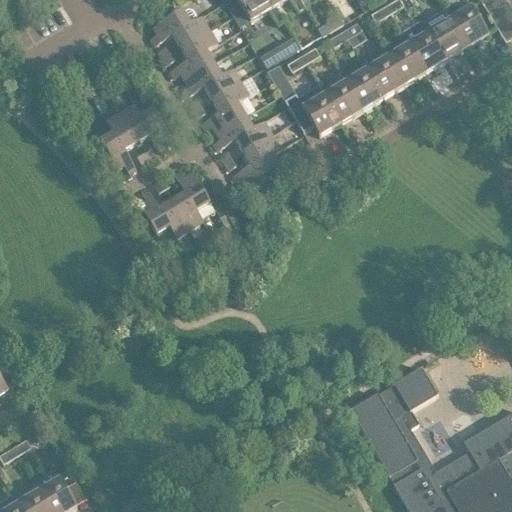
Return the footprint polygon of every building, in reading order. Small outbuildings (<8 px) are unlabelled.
[(268,13),(272,11),(265,0),(235,0),(250,24),(254,21),(268,13)] [(265,0),(272,11),(268,13),(277,26),(284,22),(275,9),(289,0),(265,0)] [(289,0),(298,14),(305,10),(298,0),(289,0)] [(487,15),(507,3),(505,0),(490,0),(482,5),(487,15)] [(389,17),(403,9),(398,1),(384,9),(389,17)] [(493,25),(511,13),(511,11),(507,3),(487,15),(493,25)] [(443,14),(448,23),(465,51),(488,38),(470,9),(460,16),(456,9),(453,8),(443,14)] [(375,25),(389,17),(384,9),(370,17),(375,25)] [(155,47),(174,36),(190,26),(189,26),(197,21),(191,11),(187,10),(182,13),(181,13),(154,29),(158,36),(151,40),(155,47)] [(511,13),(493,25),(499,34),(511,26),(511,13)] [(174,36),(181,49),(210,32),(202,18),(197,21),(189,26),(190,26),(174,36)] [(448,23),(427,35),(444,64),(465,51),(448,23)] [(406,48),(424,76),(444,64),(427,35),(421,24),(400,36),(406,48)] [(347,42),(361,34),(356,26),(342,34),(347,42)] [(511,26),(499,34),(505,45),(511,40),(511,26)] [(218,45),(210,32),(181,49),(189,62),(207,51),(207,52),(218,45)] [(333,50),(347,42),(342,34),(329,42),(333,50)] [(261,58),(267,70),(300,50),(294,39),(261,58)] [(386,60),(403,89),(424,76),(406,48),(386,60)] [(163,60),(170,56),(166,49),(159,53),(163,60)] [(189,62),(170,73),(174,80),(181,76),(185,82),(214,65),(207,52),(207,51),(189,62)] [(305,67),(319,58),(314,51),(300,59),(305,67)] [(167,67),(174,63),(170,56),(163,60),(167,67)] [(291,75),(305,67),(300,59),(287,67),(291,75)] [(403,89),(386,60),(365,73),(382,101),(403,89)] [(186,100),(205,89),(204,89),(222,78),(222,77),(214,65),(185,82),(189,89),(182,93),(186,100)] [(282,67),(270,72),(282,98),(293,93),(282,67)] [(204,89),(205,89),(212,102),(241,84),(233,71),(222,77),(222,78),(204,89)] [(365,73),(344,85),(361,114),(382,101),(365,73)] [(238,105),(238,106),(250,99),(241,84),(212,102),(220,115),(238,105)] [(344,85),(323,98),(340,126),(361,114),(344,85)] [(283,102),(302,135),(313,129),(319,139),(340,126),(323,98),(317,88),(298,100),(295,95),(283,102)] [(193,113),(201,108),(197,101),(189,106),(193,113)] [(220,115),(201,126),(205,133),(212,128),(216,135),(246,118),(238,106),(238,105),(220,115)] [(134,106),(120,114),(138,143),(150,136),(151,135),(140,117),(141,117),(134,106)] [(198,120),(205,115),(201,108),(193,113),(198,120)] [(151,135),(150,136),(161,154),(168,150),(164,143),(171,139),(154,109),(141,117),(140,117),(151,135)] [(107,122),(114,134),(114,133),(124,151),(125,151),(138,143),(120,114),(107,122)] [(217,153),(236,142),(235,141),(253,131),(253,130),(246,118),(216,135),(220,142),(213,146),(217,153)] [(235,141),(236,142),(243,154),(272,137),(264,123),(253,130),(253,131),(235,141)] [(136,170),(125,151),(124,151),(114,133),(114,134),(100,141),(118,171),(125,167),(129,174),(136,170)] [(243,154),(250,167),(251,168),(268,157),(269,158),(280,151),(272,137),(243,154)] [(149,162),(156,158),(151,150),(144,155),(149,162)] [(224,166),(232,161),(228,154),(220,159),(224,166)] [(142,166),(149,162),(144,155),(137,159),(142,166)] [(276,171),(269,158),(268,157),(251,168),(250,167),(232,178),(236,185),(243,181),(247,188),(276,171)] [(228,173),(236,168),(232,161),(224,166),(228,173)] [(215,213),(192,175),(185,179),(181,172),(174,176),(185,195),(186,194),(196,212),(202,221),(215,213)] [(166,191),(173,187),(168,179),(161,184),(166,191)] [(159,195),(166,191),(161,184),(154,188),(159,195)] [(156,236),(169,228),(170,228),(159,210),(160,210),(149,191),(142,195),(146,203),(139,207),(156,236)] [(202,221),(196,212),(186,194),(185,195),(172,202),(190,232),(203,223),(202,221)] [(172,202),(160,210),(159,210),(170,228),(169,228),(176,240),(190,232),(172,202)] [(511,511),(511,416),(464,445),(463,445),(462,445),(468,455),(435,474),(409,431),(418,427),(410,414),(437,398),(436,397),(431,389),(421,372),(421,371),(421,370),(416,373),(392,387),(393,388),(385,393),(377,397),(348,414),(349,415),(350,414),(388,479),(387,479),(388,481),(389,480),(393,487),(392,488),(393,489),(394,489),(397,495),(407,511),(511,511)] [(37,435),(43,431),(40,425),(34,429),(37,435)] [(16,458),(30,450),(25,443),(12,451),(16,458)] [(0,462),(2,467),(16,458),(12,451),(0,457),(0,462)] [(59,481),(38,494),(48,511),(71,511),(76,509),(59,481)] [(17,506),(19,511),(48,511),(38,494),(17,506)] [(0,511),(19,511),(17,506),(12,498),(0,504),(0,511)]
